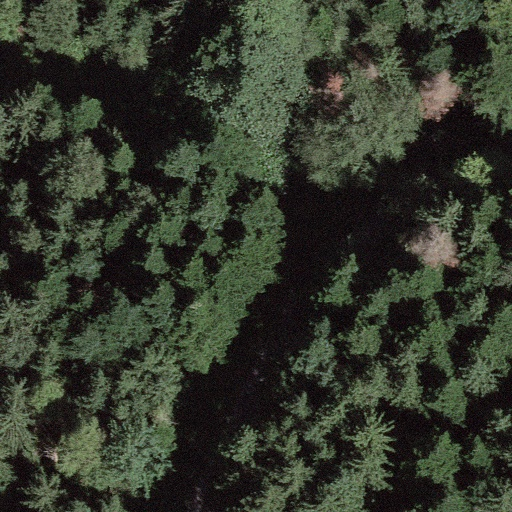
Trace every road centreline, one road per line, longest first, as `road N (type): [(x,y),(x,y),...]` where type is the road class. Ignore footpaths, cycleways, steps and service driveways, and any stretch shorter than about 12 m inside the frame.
road 1 (track): [(209,511),(303,311),(346,249),(392,216),(511,181)]
road 2 (track): [(393,511),(477,440),(511,427)]
